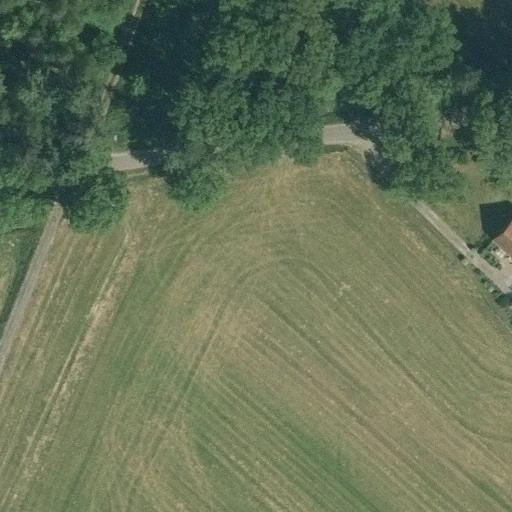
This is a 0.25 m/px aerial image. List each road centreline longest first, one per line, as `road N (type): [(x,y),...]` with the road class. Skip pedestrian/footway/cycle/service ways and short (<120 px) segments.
road 1 (unclassified): [(0,185),(511,111)]
road 2 (track): [(140,0),(0,357)]
